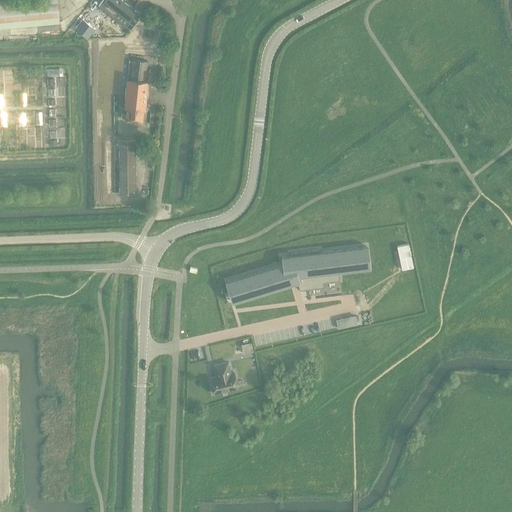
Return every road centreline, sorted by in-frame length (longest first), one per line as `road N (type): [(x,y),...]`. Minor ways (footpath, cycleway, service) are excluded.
road 1 (tertiary): [(155,250),(170,236),(229,216),(246,195),(267,52),(282,31),(337,0)]
road 2 (tertiary): [(137,511),(155,250)]
road 3 (unknown): [(119,266),(107,511)]
road 4 (unclassified): [(0,242),(122,237),(155,250)]
